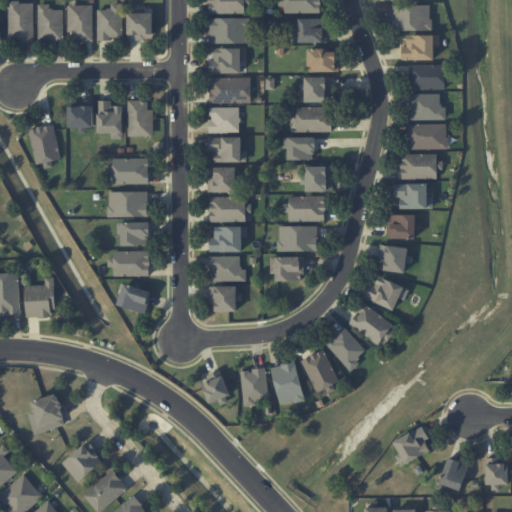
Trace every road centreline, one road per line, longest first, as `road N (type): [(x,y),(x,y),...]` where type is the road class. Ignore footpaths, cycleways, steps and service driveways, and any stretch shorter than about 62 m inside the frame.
road 1 (residential): [(180,336),(291,324),(327,299),(346,265),(381,106),(349,0)]
road 2 (tertiary): [(282,511),(208,433),(155,391),(68,356),(0,350)]
road 3 (residential): [(178,0),(180,336)]
road 4 (residential): [(179,71),(58,70),(15,82)]
